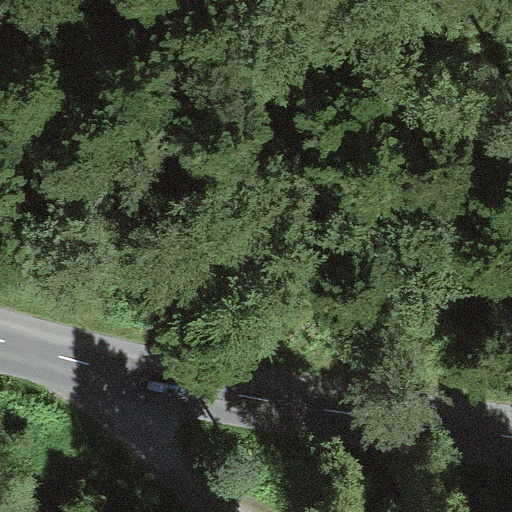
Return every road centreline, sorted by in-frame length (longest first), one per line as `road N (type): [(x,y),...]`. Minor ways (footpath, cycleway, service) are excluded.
road 1 (tertiary): [(511,437),(137,375),(0,337)]
road 2 (track): [(213,511),(149,451),(137,415),(137,375)]
